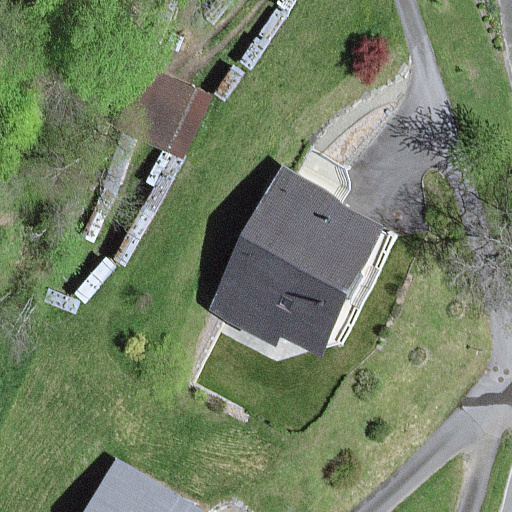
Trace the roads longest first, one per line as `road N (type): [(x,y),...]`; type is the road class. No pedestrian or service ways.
road 1 (residential): [(511,359),(404,0)]
road 2 (residential): [(511,383),(368,511)]
